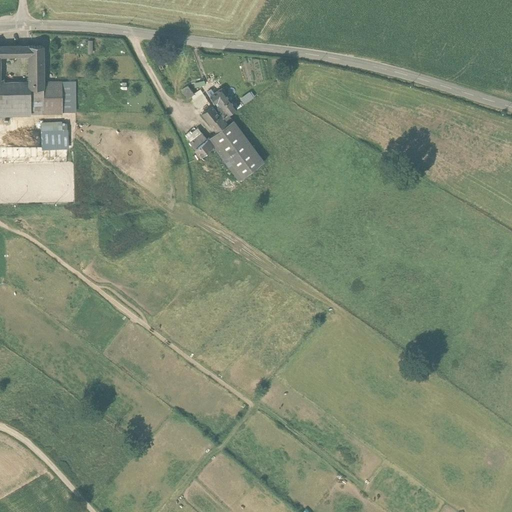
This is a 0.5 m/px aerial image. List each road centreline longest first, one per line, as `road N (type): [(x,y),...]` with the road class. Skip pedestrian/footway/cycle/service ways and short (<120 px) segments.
road 1 (tertiary): [(135,32),(383,68),(511,108)]
road 2 (tertiary): [(0,28),(135,32)]
road 3 (track): [(0,426),(30,445),(92,511)]
